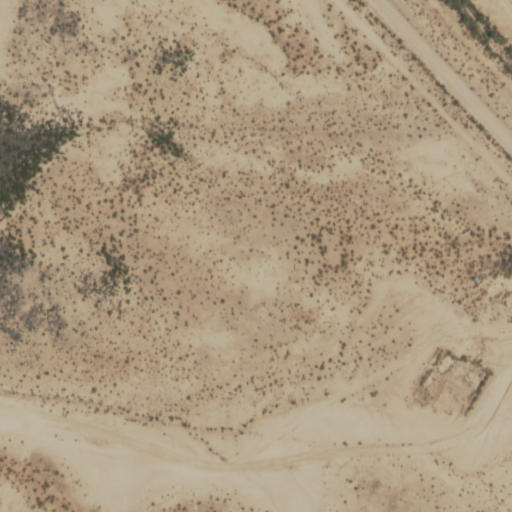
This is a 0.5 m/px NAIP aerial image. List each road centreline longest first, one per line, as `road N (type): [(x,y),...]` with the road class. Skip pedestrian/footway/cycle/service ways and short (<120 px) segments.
road 1 (track): [(511,440),(356,440),(0,389)]
road 2 (residential): [(511,149),(371,0)]
